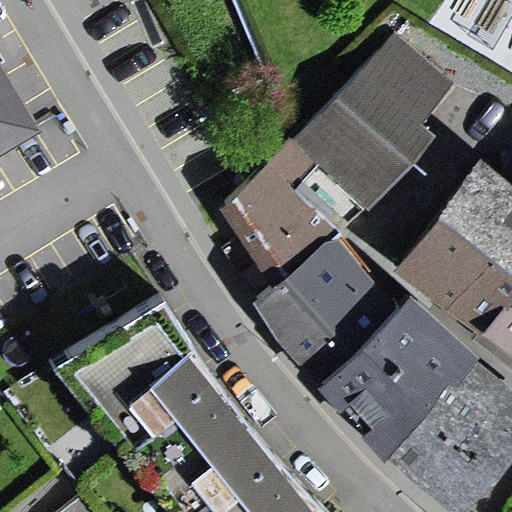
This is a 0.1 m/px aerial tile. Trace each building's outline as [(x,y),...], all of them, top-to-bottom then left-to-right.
[(0,148),(57,113),(0,20),(0,148)] [(396,40),(226,203),(292,273),(337,240),(470,116),(396,40)] [(511,179),(484,157),(400,267),(511,352),(511,179)] [(292,273),(259,297),(314,371),(392,313),(337,240),(292,273)] [(319,511),(200,346),(159,295),(57,360),(179,511),(319,511)] [(320,390),(388,460),(449,385),(455,390),(477,361),(480,357),(413,298),(320,390)] [(511,390),(511,387),(477,361),(455,390),(449,385),(388,460),(428,496),(511,390)] [(511,460),(511,390),(428,496),(449,511),(466,511),(496,482),(511,460)]
